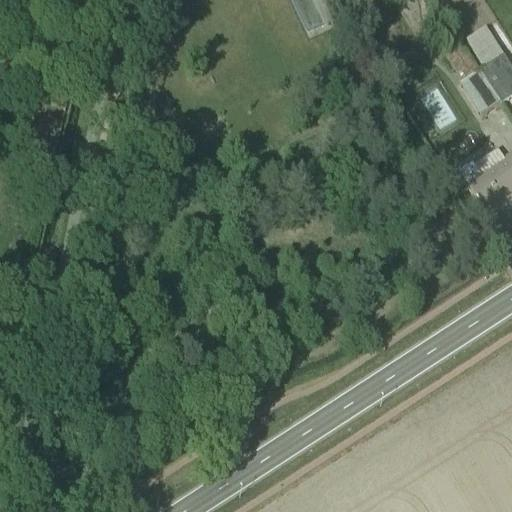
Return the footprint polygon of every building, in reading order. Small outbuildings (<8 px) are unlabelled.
[(329,0),(328,1),(339,18),(369,0),(329,0)] [(372,32),(385,52),(397,45),(385,24),(384,24),(372,4),(361,10),(373,31),(372,32)] [(508,101),(511,98),(511,74),(484,30),(464,43),(482,71),(479,74),(500,106),(503,104),(505,108),(510,105),(508,101)] [(479,120),(500,106),(479,74),(459,44),(440,56),(452,74),(457,71),(465,82),(458,87),(479,120)] [(27,156),(53,161),(66,102),(40,97),(27,156)] [(511,154),(501,161),(496,153),(474,167),(472,163),(467,166),(468,167),(456,175),(453,177),(461,189),(464,187),(486,221),(511,204),(511,154)]
